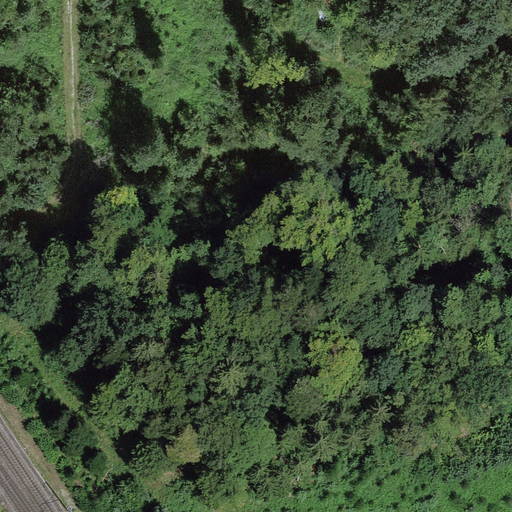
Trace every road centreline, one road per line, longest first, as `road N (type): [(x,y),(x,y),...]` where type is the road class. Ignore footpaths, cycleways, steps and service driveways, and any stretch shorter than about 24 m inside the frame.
road 1 (track): [(0,212),(40,210),(74,187),(83,144),(72,0)]
road 2 (track): [(0,317),(141,511)]
